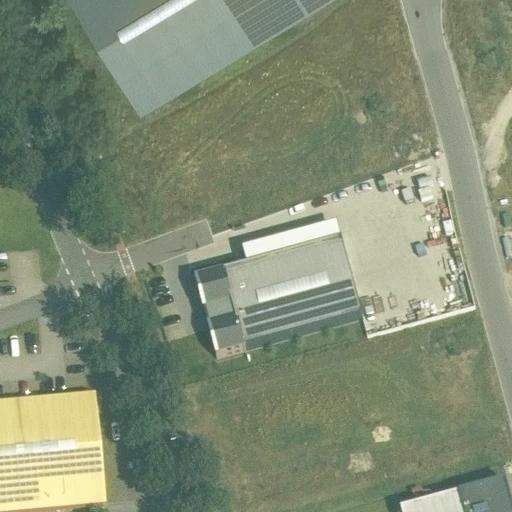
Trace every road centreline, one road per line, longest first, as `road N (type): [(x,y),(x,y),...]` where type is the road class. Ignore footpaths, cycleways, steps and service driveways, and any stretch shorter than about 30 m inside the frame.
road 1 (tertiary): [(0,39),(40,161),(186,511)]
road 2 (residential): [(511,371),(420,0)]
